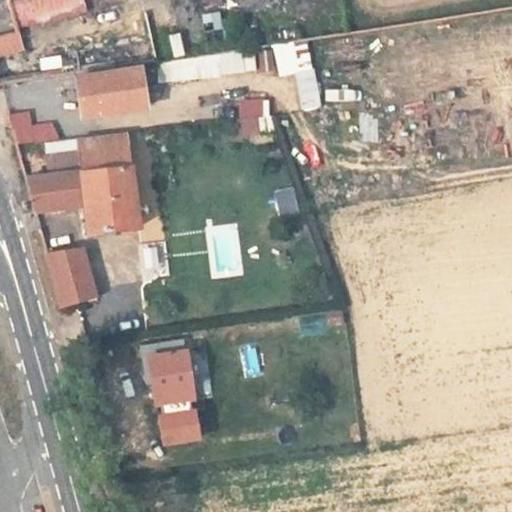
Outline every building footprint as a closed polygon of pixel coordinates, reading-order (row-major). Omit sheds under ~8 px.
[(127,32),(118,0),(19,0),(34,57),(127,32)] [(170,24),(187,23),(185,0),(168,1),(170,24)] [(0,57),(24,50),(17,29),(0,34),(0,57)] [(294,74),(304,113),(321,108),(303,39),(270,47),(278,78),(294,74)] [(87,67),(106,66),(104,47),(85,49),(87,67)] [(40,69),(62,66),(61,53),(38,56),(40,69)] [(256,75),(255,53),(163,58),(164,80),(256,75)] [(141,64),(71,76),(79,122),(149,110),(141,64)] [(237,100),(239,133),(271,131),(270,98),(237,100)] [(211,122),(207,101),(192,103),(174,106),(179,128),(211,122)] [(161,154),(154,114),(89,125),(98,164),(161,154)] [(249,165),(277,165),(278,133),(249,133),(249,165)] [(272,192),(278,218),(299,213),(292,187),(272,192)] [(140,194),(93,201),(62,206),(63,227),(125,217),(144,214),(140,194)] [(162,274),(152,212),(144,214),(125,217),(63,227),(47,230),(51,245),(55,262),(103,253),(106,282),(162,274)] [(118,348),(102,298),(67,303),(80,348),(82,353),(98,351),(118,348)] [(222,449),(215,400),(194,403),(192,386),(165,391),(168,410),(176,410),(183,456),(222,449)]
